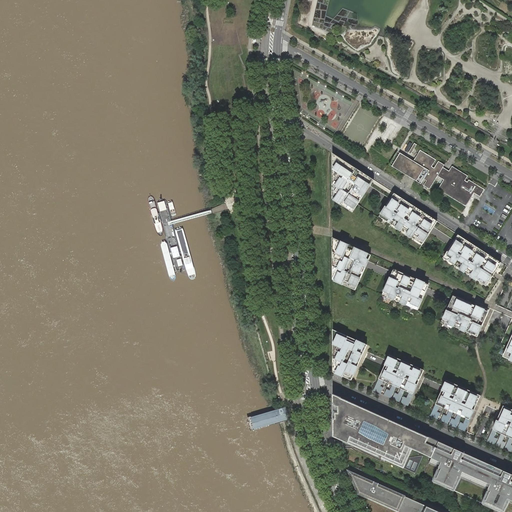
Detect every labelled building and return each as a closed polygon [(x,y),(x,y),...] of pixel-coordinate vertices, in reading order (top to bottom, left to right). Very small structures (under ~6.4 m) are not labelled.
[(414,161),(401,153),(393,167),(422,184),(425,180),(427,181),(424,186),(430,190),(438,176),(444,180),(438,190),(466,207),(475,193),(481,197),(485,190),(469,180),(468,182),(466,181),(469,176),(453,166),(450,171),(444,168),(445,165),(439,161),(435,168),(432,167),(437,160),(421,150),(414,161)] [(332,153),(332,199),(353,212),(358,203),(374,180),(332,153)] [(395,193),(380,217),(422,244),(430,233),(437,221),(395,193)] [(451,247),(443,258),(486,286),(493,277),(501,263),(491,256),(458,235),(451,247)] [(371,255),(333,238),(333,257),(333,280),(355,291),(366,267),(371,255)] [(390,278),(383,295),(418,310),(425,294),(429,285),(394,269),(390,278)] [(449,305),(442,321),(477,337),(489,312),(453,296),(449,305)] [(351,380),(367,345),(333,330),(333,372),(351,380)] [(511,335),(503,356),(511,360),(511,335)] [(424,370),(390,355),(388,360),(374,390),(381,393),(383,388),(380,386),(383,380),(393,385),(390,391),(387,389),(384,395),(391,398),(396,386),(401,389),(399,395),(395,393),(392,399),(399,402),(405,390),(410,392),(407,399),(403,397),(401,402),(408,406),(424,370)] [(437,412),(439,406),(450,410),(447,416),(443,415),(441,420),(449,424),(454,412),(458,414),(455,420),(453,419),(450,425),(456,427),(461,416),(467,418),(464,424),(460,422),(458,428),(465,431),(481,396),(447,381),(444,385),(431,416),(438,419),(440,414),(437,412)] [(431,460),(439,441),(333,394),(334,436),(415,473),(423,456),(431,460)] [(496,431),(501,434),(496,445),(503,448),(506,443),(502,441),(505,435),(510,437),(505,449),(511,452),(511,451),(511,445),(510,445),(511,441),(511,409),(504,406),(488,441),(495,445),(497,439),(494,437),(496,431)] [(289,419),(286,408),(252,418),(252,420),(255,427),(255,429),(289,419)] [(511,511),(511,474),(439,441),(431,460),(423,477),(501,511),(511,511)] [(374,482),(349,471),(359,493),(400,511),(440,511),(379,484),(379,483),(374,481),(374,482)]
